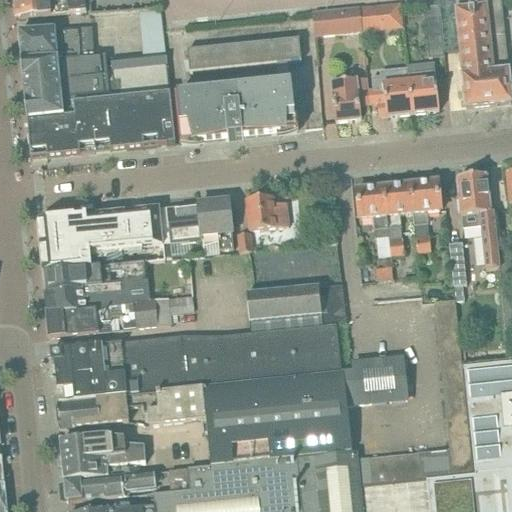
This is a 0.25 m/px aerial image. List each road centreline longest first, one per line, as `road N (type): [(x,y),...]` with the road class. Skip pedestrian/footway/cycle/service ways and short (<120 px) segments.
road 1 (residential): [(44,192),(511,140)]
road 2 (residential): [(35,511),(20,373),(9,351)]
